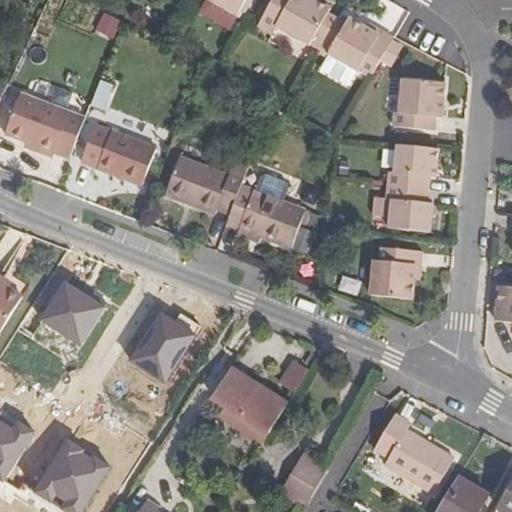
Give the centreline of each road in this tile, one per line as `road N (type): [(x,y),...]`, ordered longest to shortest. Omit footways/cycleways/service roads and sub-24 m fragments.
road 1 (residential): [(456,381),(0,205)]
road 2 (residential): [(478,150),(456,381)]
road 3 (residential): [(432,0),(466,19),(479,43),(486,69),(478,150)]
